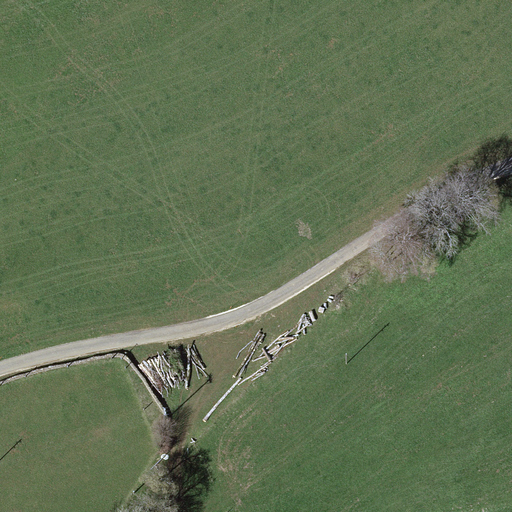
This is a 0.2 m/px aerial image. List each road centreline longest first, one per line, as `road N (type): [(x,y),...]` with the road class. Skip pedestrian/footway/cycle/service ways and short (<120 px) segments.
road 1 (unclassified): [(511,167),(410,213),(238,315),(0,367)]
road 2 (track): [(176,511),(183,329)]
